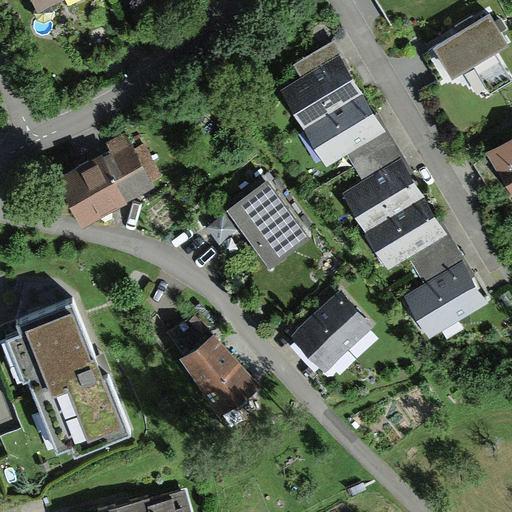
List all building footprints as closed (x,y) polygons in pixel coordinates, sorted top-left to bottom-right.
[(489,20),(433,54),(453,84),(508,50),(489,20)] [(333,38),(294,62),(303,76),(283,88),(328,161),(348,149),(366,179),(347,190),(393,265),(407,256),(422,282),(404,293),(429,335),(492,297),(340,50),(333,38)] [(477,69),(489,93),(511,81),(511,77),(502,57),(477,69)] [(151,181),(125,135),(56,173),(82,219),(151,181)] [(511,136),(487,152),(511,192),(511,136)] [(225,202),(272,263),(311,233),(264,172),(225,202)] [(227,236),(239,226),(229,212),(216,222),(227,236)] [(298,327),(333,363),(374,323),(339,287),(298,327)] [(72,307),(6,333),(22,375),(28,373),(56,446),(67,442),(71,452),(125,432),(94,353),(90,354),(72,307)] [(215,328),(205,334),(191,313),(166,329),(221,411),(255,388),(215,328)] [(168,492),(101,511),(185,511),(183,503),(172,507),(168,492)]
